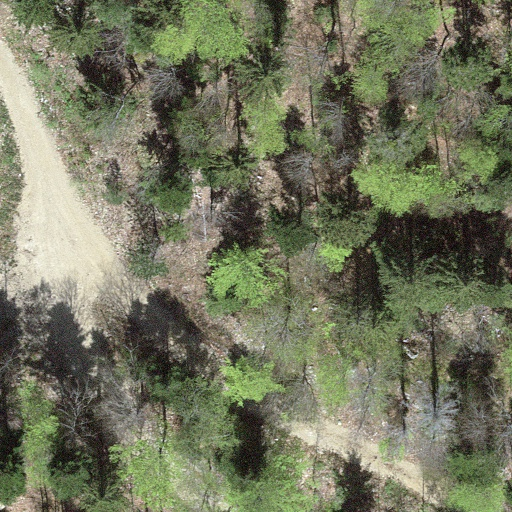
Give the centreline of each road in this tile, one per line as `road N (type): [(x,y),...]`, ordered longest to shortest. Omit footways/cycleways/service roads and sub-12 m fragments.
road 1 (track): [(489,511),(185,336),(47,193)]
road 2 (track): [(0,80),(47,193),(95,370),(241,511)]
road 3 (track): [(335,422),(275,164),(307,0)]
